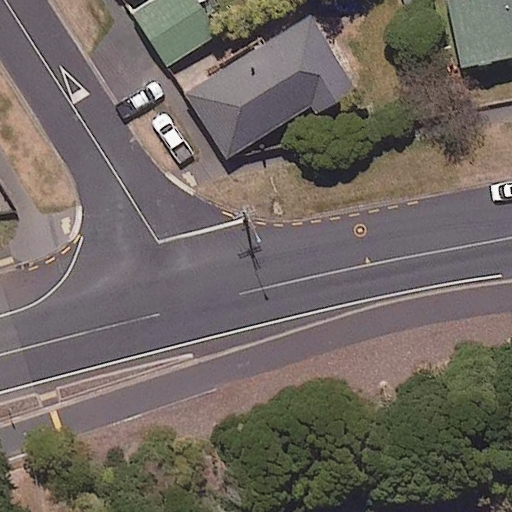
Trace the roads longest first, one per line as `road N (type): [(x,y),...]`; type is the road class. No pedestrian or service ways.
road 1 (residential): [(187,304),(155,238),(7,0)]
road 2 (tertiary): [(511,232),(187,304)]
road 3 (tertiary): [(187,304),(0,351)]
